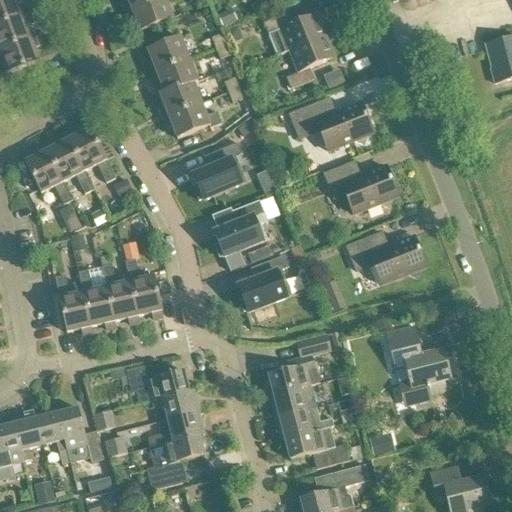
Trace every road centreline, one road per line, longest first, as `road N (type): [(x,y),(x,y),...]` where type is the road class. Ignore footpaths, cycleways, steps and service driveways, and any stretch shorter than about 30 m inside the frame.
road 1 (unclassified): [(511,391),(486,290),(368,0)]
road 2 (residential): [(204,339),(178,229),(117,118),(89,90)]
road 3 (residential): [(204,339),(217,339),(226,352),(268,511)]
road 4 (residential): [(31,363),(86,367),(204,339)]
road 5 (residential): [(0,229),(31,363)]
